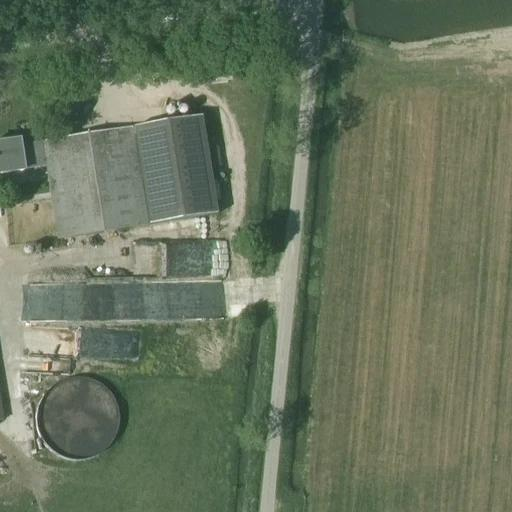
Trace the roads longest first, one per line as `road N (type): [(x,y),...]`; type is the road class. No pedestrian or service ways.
road 1 (unclassified): [(265,511),(315,0)]
road 2 (unclassified): [(0,46),(315,0)]
